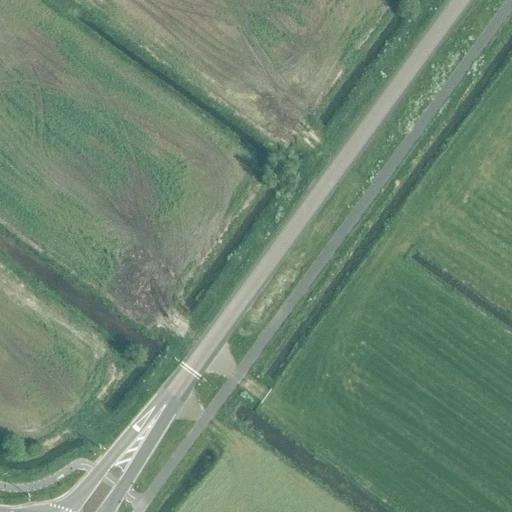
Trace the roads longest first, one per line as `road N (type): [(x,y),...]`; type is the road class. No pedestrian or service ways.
road 1 (tertiary): [(154,420),(462,0)]
road 2 (tertiary): [(154,420),(139,425),(60,511)]
